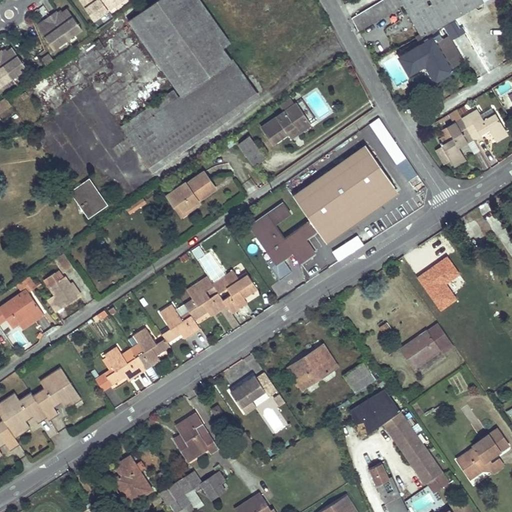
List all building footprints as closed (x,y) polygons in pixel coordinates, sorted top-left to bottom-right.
[(79,0),(93,21),(108,11),(99,0),(79,0)] [(99,0),(108,11),(122,0),(99,0)] [(189,0),(159,0),(129,21),(178,88),(182,95),(128,132),(154,170),(258,98),(232,60),(189,0)] [(199,0),(189,0),(232,60),(238,55),(199,0)] [(425,0),(381,0),(352,18),(358,30),(404,2),(422,35),(436,27),(439,25),(425,0)] [(425,0),(439,25),(483,1),(482,0),(425,0)] [(55,10),(49,15),(67,40),(81,29),(66,9),(62,12),(58,15),(55,10)] [(43,26),(38,29),(52,50),(67,40),(49,15),(43,19),(46,23),(43,26)] [(443,38),(436,27),(422,35),(426,41),(433,37),(451,67),(462,61),(448,35),(443,38)] [(0,49),(0,62),(11,79),(26,68),(12,48),(7,51),(3,54),(0,49)] [(40,59),(45,65),(51,60),(46,54),(40,59)] [(0,86),(11,79),(0,62),(0,86)] [(81,95),(87,91),(68,64),(62,68),(81,95)] [(178,88),(123,126),(128,132),(182,95),(178,88)] [(285,112),(296,105),(292,98),(281,106),(285,112)] [(5,99),(0,102),(0,111),(9,105),(5,99)] [(298,134),(310,126),(296,105),(285,112),(262,128),(274,145),(289,134),(288,132),(294,128),(298,134)] [(477,108),(462,117),(474,139),(489,130),(493,128),(498,138),(507,132),(495,113),(492,108),(481,114),(477,108)] [(457,110),(448,115),(451,121),(453,123),(446,127),(453,138),(442,144),(441,144),(453,165),(461,159),(456,150),(459,148),(474,139),(462,117),(457,110)] [(443,126),(451,121),(448,115),(439,120),(443,126)] [(426,187),(381,117),(372,123),(416,194),(426,187)] [(439,138),(442,144),(453,138),(446,127),(443,129),(446,134),(439,138)] [(292,138),(298,134),(294,128),(288,132),(289,134),(292,138)] [(493,128),(489,130),(496,142),(509,135),(507,132),(498,138),(493,128)] [(249,136),(239,144),(255,166),(266,158),(249,136)] [(294,196),(311,221),(319,231),(323,237),(396,186),(367,144),(294,196)] [(466,161),(459,148),(456,150),(461,159),(453,165),(454,167),(466,161)] [(185,182),(168,195),(175,206),(180,203),(187,213),(200,204),(198,201),(215,189),(203,173),(187,184),(185,182)] [(80,203),(84,209),(89,216),(105,205),(99,197),(101,195),(96,187),(93,188),(88,180),(80,185),(81,188),(73,193),(80,203)] [(396,186),(323,237),(327,242),(400,191),(396,186)] [(107,204),(101,195),(99,197),(105,205),(107,204)] [(180,203),(175,206),(182,216),(187,213),(180,203)] [(284,203),(251,226),(258,237),(261,234),(271,249),(268,251),(273,258),(267,262),(280,280),(292,272),(284,260),(288,257),(285,254),(291,249),(298,244),(291,235),(285,239),(275,225),(291,213),(284,203)] [(311,221),(291,235),(298,244),(291,249),(294,253),(301,264),(316,253),(306,239),(319,231),(311,221)] [(261,234),(258,237),(268,251),(271,249),(261,234)] [(334,253),(340,262),(364,246),(358,237),(334,253)] [(199,245),(191,250),(198,259),(205,254),(199,245)] [(73,267),(65,254),(55,261),(64,273),(73,267)] [(237,274),(245,270),(242,262),(233,267),(237,274)] [(233,270),(212,284),(219,294),(227,288),(231,294),(223,300),(227,306),(232,313),(244,305),(241,300),(245,298),(258,290),(246,273),(238,278),(233,270)] [(60,280),(55,273),(45,280),(55,294),(47,300),(56,313),(79,297),(70,284),(65,276),(60,280)] [(32,290),(38,286),(30,275),(20,282),(25,288),(29,286),(32,290)] [(212,284),(207,276),(187,289),(193,298),(184,304),(189,311),(191,315),(195,320),(208,311),(212,309),(215,313),(227,306),(223,300),(219,294),(212,284)] [(73,282),(70,284),(79,297),(82,295),(73,282)] [(435,303),(427,308),(438,324),(452,344),(466,364),(473,359),(495,390),(511,378),(511,342),(471,284),(438,307),(435,303)] [(33,297),(27,290),(0,308),(0,324),(8,319),(13,326),(18,323),(40,308),(36,302),(33,304),(30,299),(33,297)] [(195,320),(191,315),(183,320),(181,317),(172,304),(160,312),(171,329),(162,334),(165,338),(168,343),(182,334),(186,331),(189,335),(200,328),(195,320)] [(40,308),(18,323),(23,330),(35,321),(34,320),(44,313),(40,308)] [(104,310),(97,315),(100,319),(106,315),(104,310)] [(183,320),(191,315),(189,311),(181,317),(183,320)] [(384,321),(378,324),(385,334),(391,330),(387,323),(386,324),(384,321)] [(410,343),(401,350),(413,369),(452,344),(438,324),(429,330),(428,329),(421,334),(423,337),(411,344),(410,343)] [(145,352),(136,357),(145,370),(156,362),(153,358),(157,355),(170,346),(168,343),(165,338),(157,343),(146,327),(134,336),(142,348),(145,352)] [(297,361),(288,367),(303,389),(338,367),(323,345),(314,351),(315,354),(299,364),(297,361)] [(118,347),(105,356),(107,359),(116,371),(107,377),(112,385),(125,376),(130,373),(133,378),(145,370),(136,357),(128,362),(123,355),(118,347)] [(142,348),(133,354),(136,357),(145,352),(142,348)] [(133,354),(130,350),(123,355),(128,362),(136,357),(133,354)] [(314,351),(297,361),(299,364),(315,354),(314,351)] [(107,359),(104,361),(110,370),(105,374),(107,377),(116,371),(107,359)] [(364,362),(343,375),(351,387),(372,374),(364,362)] [(79,395),(61,368),(41,381),(46,388),(34,396),(47,416),(48,419),(57,413),(50,402),(53,399),(52,398),(57,395),(64,405),(79,395)] [(277,390),(265,372),(257,378),(255,375),(242,383),(244,385),(241,387),(239,385),(230,391),(241,407),(252,400),(265,391),(268,395),(277,390)] [(140,392),(152,383),(145,373),(133,382),(140,392)] [(372,374),(351,387),(356,395),(377,381),(372,374)] [(442,472),(385,390),(351,410),(354,424),(365,421),(369,433),(385,422),(419,472),(418,473),(426,484),(442,472)] [(15,394),(0,403),(0,414),(3,420),(13,434),(27,425),(23,418),(28,414),(27,413),(30,411),(38,422),(47,416),(34,396),(32,393),(20,401),(15,394)] [(95,393),(90,395),(95,405),(100,403),(95,393)] [(280,394),(274,397),(280,406),(285,402),(280,394)] [(79,395),(64,405),(67,408),(81,399),(79,395)] [(257,406),(252,400),(241,407),(246,414),(257,406)] [(189,417),(176,425),(181,433),(184,437),(177,442),(188,460),(207,448),(210,453),(218,448),(209,434),(203,438),(196,427),(202,424),(196,414),(190,418),(189,417)] [(0,439),(3,438),(10,449),(19,444),(15,438),(13,434),(3,420),(0,421),(0,439)] [(202,424),(196,427),(203,438),(209,434),(202,424)] [(27,425),(13,434),(15,438),(29,428),(27,425)] [(475,447),(461,456),(466,464),(463,466),(471,478),(488,466),(485,461),(496,454),(508,446),(498,430),(474,445),(475,447)] [(181,433),(174,437),(177,442),(184,437),(181,433)] [(261,454),(256,458),(261,466),(266,462),(261,454)] [(496,454),(485,461),(488,466),(492,472),(503,465),(496,454)] [(130,456),(122,461),(128,470),(123,474),(115,478),(130,502),(152,489),(130,456)] [(461,456),(458,459),(463,466),(466,464),(461,456)] [(122,461),(117,464),(123,474),(128,470),(122,461)] [(382,464),(370,469),(377,487),(385,504),(398,499),(382,464)] [(195,471),(176,482),(190,503),(198,498),(192,488),(201,483),(202,482),(195,471)] [(219,472),(215,474),(220,483),(224,480),(219,472)] [(220,483),(215,474),(202,482),(201,483),(211,499),(225,490),(220,483)] [(444,474),(428,485),(433,493),(449,482),(444,474)] [(176,482),(159,492),(167,504),(170,502),(176,511),(190,503),(176,482)] [(276,511),(274,507),(271,508),(260,491),(243,502),(245,504),(236,510),(237,511),(276,511)] [(355,511),(345,496),(321,511),(355,511)] [(198,498),(190,503),(192,507),(201,501),(198,498)] [(398,499),(385,504),(389,511),(407,511),(400,498),(398,499)] [(234,507),(236,510),(245,504),(243,502),(234,507)] [(95,511),(90,503),(81,508),(83,511),(95,511)]
